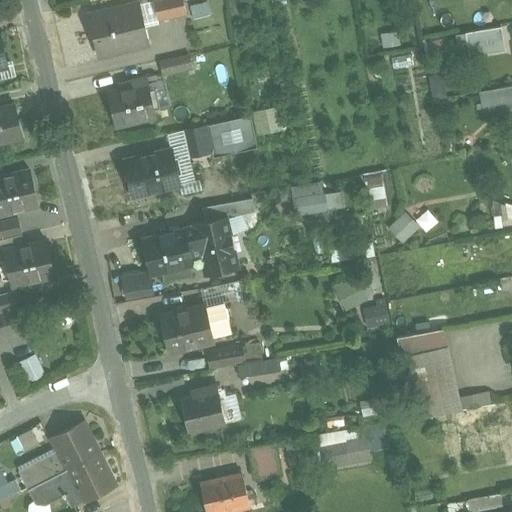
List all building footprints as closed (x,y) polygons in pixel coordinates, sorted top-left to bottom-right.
[(184,0),(155,0),(160,18),(187,12),(184,0)] [(206,0),(187,5),(189,16),(208,11),(206,0)] [(466,27),(486,23),(480,0),(473,0),(461,3),(466,27)] [(139,3),(91,14),(100,53),(149,42),(139,3)] [(502,25),(467,31),(471,55),(507,49),(502,25)] [(444,41),(429,44),(431,55),(447,52),(444,41)] [(189,53),(160,60),(163,74),(192,68),(189,53)] [(155,75),(120,83),(121,90),(109,93),(116,125),(138,120),(137,119),(154,115),(154,117),(156,116),(148,83),(156,81),(155,75)] [(511,84),(494,88),(498,112),(511,109),(511,84)] [(16,104),(0,107),(0,141),(23,136),(16,104)] [(252,114),(187,129),(193,155),(213,150),(214,156),(258,146),(252,114)] [(171,149),(125,160),(133,194),(180,183),(171,149)] [(376,169),(359,173),(366,205),(384,201),(376,169)] [(31,170),(0,177),(0,212),(39,204),(31,170)] [(322,180),(292,185),(296,214),(328,209),(326,192),(324,192),(322,180)] [(253,197),(203,206),(207,221),(227,216),(227,217),(256,210),(253,197)] [(402,210),(384,225),(398,241),(415,226),(402,210)] [(207,221),(195,223),(196,225),(184,228),(190,255),(202,252),(207,272),(238,265),(227,217),(227,216),(207,221)] [(20,217),(0,221),(0,236),(23,231),(20,217)] [(184,228),(144,237),(152,272),(192,262),(190,255),(184,228)] [(23,231),(0,236),(0,253),(5,252),(4,250),(26,245),(23,231)] [(26,245),(4,250),(5,252),(12,284),(55,274),(47,240),(26,245)] [(339,309),(370,296),(366,285),(374,282),(368,267),(329,283),(339,309)] [(155,292),(151,270),(122,275),(127,297),(155,292)] [(14,292),(0,295),(0,310),(18,306),(14,292)] [(226,300),(206,305),(213,335),(233,330),(226,300)] [(358,307),(364,326),(388,319),(382,300),(358,307)] [(206,304),(162,314),(171,350),(202,342),(203,346),(215,344),(213,335),(206,305),(206,304)] [(17,310),(0,315),(0,336),(23,329),(17,310)] [(441,327),(397,335),(415,416),(458,409),(441,327)] [(260,340),(208,349),(211,366),(211,365),(262,356),(262,357),(263,356),(260,340)] [(24,381),(42,372),(32,351),(14,360),(24,381)] [(280,356),(239,363),(241,375),(282,368),(280,356)] [(218,384),(195,389),(197,396),(182,399),(189,429),(227,420),(218,384)] [(497,413),(458,419),(463,455),(503,447),(497,413)] [(86,419),(51,436),(57,449),(19,469),(29,488),(67,468),(102,451),(86,419)] [(20,448),(43,436),(36,423),(13,434),(20,448)] [(368,436),(320,446),(324,465),(371,455),(368,436)] [(276,441),(250,445),(253,462),(279,457),(276,441)] [(102,451),(67,468),(29,488),(35,500),(37,503),(46,503),(49,502),(66,494),(72,506),(76,504),(118,483),(102,451)] [(8,482),(0,466),(0,497),(1,499),(22,488),(17,478),(8,482)] [(244,471),(202,481),(209,511),(216,511),(251,504),(244,471)] [(502,492),(470,498),(472,511),(504,505),(502,492)]
